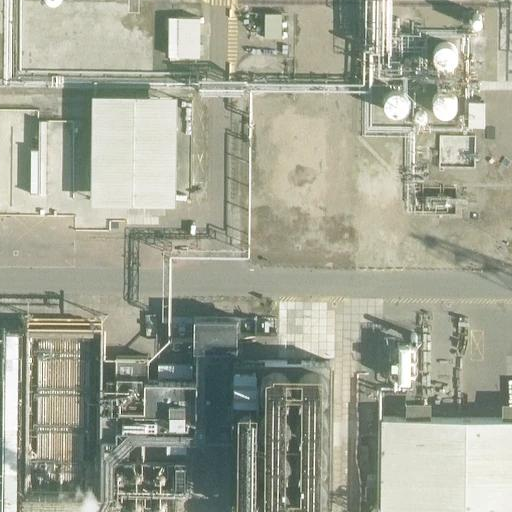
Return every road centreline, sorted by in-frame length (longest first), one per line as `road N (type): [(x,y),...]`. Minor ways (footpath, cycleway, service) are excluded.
road 1 (unknown): [(346,511),(361,0)]
road 2 (unknown): [(211,278),(215,0)]
